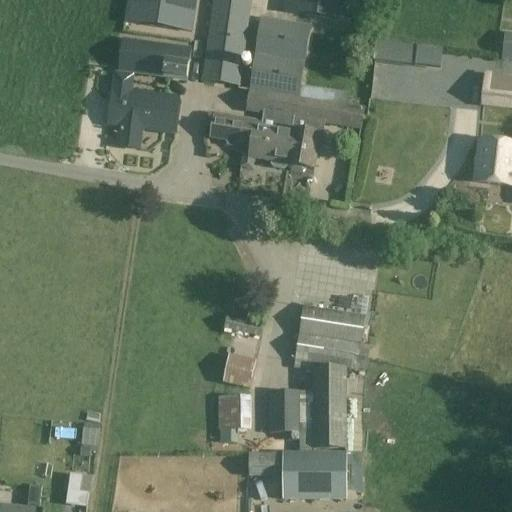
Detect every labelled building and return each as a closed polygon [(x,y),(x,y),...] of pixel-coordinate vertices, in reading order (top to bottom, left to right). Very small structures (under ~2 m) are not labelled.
[(129,0),(126,23),(193,33),(198,0),(129,0)] [(240,92),(250,18),(252,0),(213,0),(201,87),(240,92)] [(355,0),(287,0),(285,13),(352,23),(355,0)] [(301,88),(311,27),(261,19),(246,114),(294,122),(292,133),(319,137),(316,153),(321,153),(325,127),(361,131),(366,110),(347,106),(349,95),(301,88)] [(511,33),(504,33),(501,61),(511,62),(511,33)] [(191,51),(124,41),(119,73),(187,82),(191,51)] [(415,46),(378,42),(376,62),(412,66),(415,46)] [(443,50),(417,47),(415,66),(440,69),(443,50)] [(115,73),(113,90),(108,127),(121,128),(118,149),(139,152),(142,128),(159,130),(158,134),(174,136),(179,99),(133,93),(135,76),(115,73)] [(511,76),(485,74),(481,107),(511,110),(511,76)] [(256,130),(257,123),(213,116),(210,140),(226,142),(227,146),(236,148),(239,144),(251,146),(252,146),(253,143),(253,142),(257,143),(259,130),(256,130)] [(286,167),(287,167),(287,165),(288,165),(292,135),(259,130),(257,143),(253,142),(253,143),(252,146),(251,146),(249,160),(271,163),(270,167),(272,170),(283,171),(286,169),(286,167)] [(287,165),(287,167),(288,167),(288,170),(290,173),(303,175),(305,172),(305,170),(314,171),(316,153),(319,137),(292,133),(292,135),(288,165),(287,165)] [(511,145),(480,142),(475,184),(511,188),(511,145)] [(356,238),(352,253),(368,256),(371,241),(356,238)] [(300,333),(359,342),(363,316),(304,307),(300,333)] [(296,358),(355,368),(359,342),(300,333),(296,358)] [(256,363),(229,357),(223,384),(250,390),(256,363)] [(346,372),(314,372),(314,450),(346,450),(346,372)] [(298,434),(298,394),(268,393),(268,433),(298,434)] [(244,403),(224,403),(223,423),(244,423),(244,403)] [(222,444),(239,443),(239,432),(222,432),(222,444)] [(284,454),(284,455),(284,469),(284,500),(347,500),(346,454),(284,454)] [(251,469),(284,469),(284,455),(251,455),(251,469)] [(84,477),(71,475),(69,491),(81,493),(84,477)]
